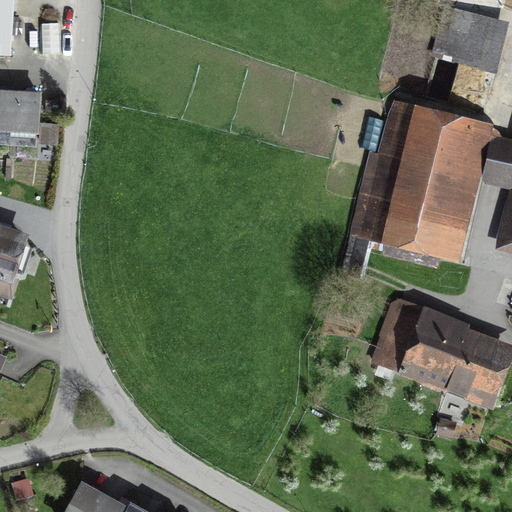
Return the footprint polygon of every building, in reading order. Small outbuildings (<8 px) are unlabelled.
[(11,0),(0,0),(0,51),(9,52),(11,0)] [(0,129),(38,131),(39,93),(0,91),(0,129)] [(445,254),(474,126),(412,112),(383,240),(445,254)] [(511,142),(497,139),(488,182),(511,187),(511,225),(509,240),(511,241),(511,142)] [(22,237),(0,230),(0,293),(8,296),(14,279),(8,277),(22,237)] [(506,346),(394,307),(376,358),(489,396),(506,346)] [(0,383),(10,362),(0,357),(0,383)] [(136,511),(128,508),(126,511),(122,511),(115,508),(81,490),(69,511),(136,511)]
